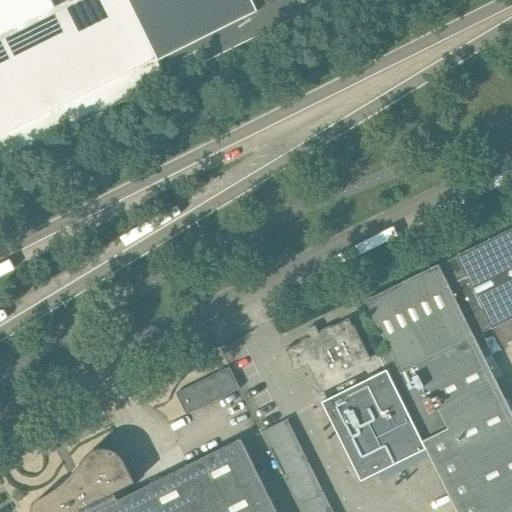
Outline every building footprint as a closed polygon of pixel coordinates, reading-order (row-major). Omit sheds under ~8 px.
[(0,0),(0,162),(135,97),(169,79),(134,10),(129,0),(0,0)] [(130,0),(135,10),(169,79),(329,0),(130,0)] [(386,370),(425,448),(457,511),(511,511),(511,412),(474,337),(511,318),(511,227),(457,255),(457,256),(439,265),(439,264),(367,299),(391,349),(378,355),(386,370)] [(386,370),(378,355),(369,360),(349,318),(319,333),(316,327),(308,331),(310,337),(286,349),(297,370),(309,364),(326,399),(321,402),(386,370)] [(240,387),(230,367),(176,393),(186,414),(240,387)] [(425,448),(386,370),(321,402),(361,481),(425,448)] [(333,511),(288,418),(262,431),(301,511),(333,511)] [(276,511),(241,439),(129,496),(125,487),(136,481),(126,460),(125,458),(124,456),(122,455),(121,453),(118,451),(116,450),(114,449),(111,448),(109,447),(107,447),(103,447),(101,447),(99,447),(97,448),(95,449),(93,450),(91,450),(90,452),(88,453),(87,454),(85,456),(79,465),(73,472),(67,478),(61,484),(54,489),(46,494),(38,498),(34,502),(32,506),(32,511),(71,511),(80,508),(81,511),(276,511)]
